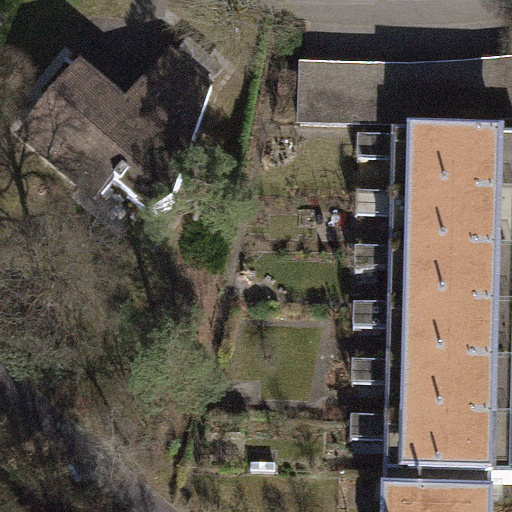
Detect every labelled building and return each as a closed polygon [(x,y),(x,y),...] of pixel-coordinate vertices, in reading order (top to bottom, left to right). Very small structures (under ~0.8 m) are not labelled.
[(0,38),(13,23),(0,11),(0,38)] [(87,76),(30,150),(86,193),(81,199),(114,225),(132,202),(176,237),(192,217),(222,96),(235,79),(191,45),(137,114),(87,76)] [(372,144),(511,146),(511,78),(284,74),(282,142),(372,144)] [(400,178),(400,203),(511,205),(511,146),(372,144),(371,178),(400,178)] [(399,234),(399,261),(511,263),(511,205),(400,203),(370,202),(369,233),(399,234)] [(398,291),(397,319),(511,321),(511,263),(399,261),(368,260),(368,290),(398,291)] [(397,347),(396,377),(511,379),(511,321),(397,319),(367,319),(366,346),(397,347)] [(396,403),(395,435),(511,437),(511,379),(396,377),(365,377),(365,402),(396,403)] [(394,458),(394,494),(499,496),(511,496),(511,437),(395,435),(364,435),(364,457),(394,458)] [(498,511),(499,496),(394,494),(393,511),(498,511)]
